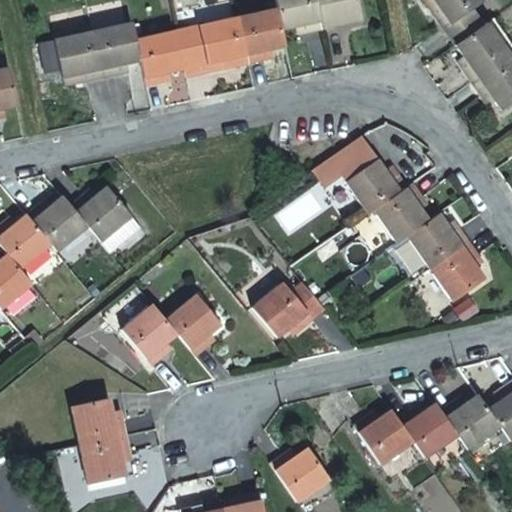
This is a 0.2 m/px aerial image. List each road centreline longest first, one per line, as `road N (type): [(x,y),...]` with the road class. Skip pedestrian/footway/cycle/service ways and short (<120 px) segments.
road 1 (residential): [(511,225),(448,134),(360,93),(308,95),(0,164)]
road 2 (residential): [(511,332),(267,389),(205,426)]
